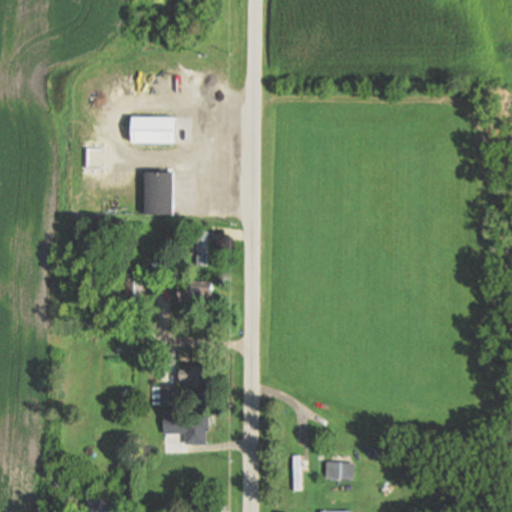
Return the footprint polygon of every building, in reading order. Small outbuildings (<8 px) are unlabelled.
[(196,95),(207,94),(208,110),(197,111),(196,95)] [(175,117),(174,144),(130,143),(131,116),(175,117)] [(173,172),(173,214),(145,214),(145,172),(173,172)] [(197,231),(208,231),(208,265),(197,265),(197,231)] [(129,274),(144,274),(144,282),(146,282),(145,301),(127,301),(127,282),(129,282),(129,274)] [(213,282),(213,304),(178,304),(178,291),(193,291),(193,282),(213,282)] [(97,292),(96,302),(86,302),(86,292),(97,292)] [(181,371),(180,381),(186,381),(186,390),(205,390),(205,382),(210,382),(211,367),(188,367),(188,371),(181,371)] [(161,387),(161,404),(180,404),(180,387),(161,387)] [(185,444),(206,444),(206,430),(208,430),(208,413),(165,414),(165,430),(185,430),(185,444)] [(303,490),(295,490),(294,455),(302,455),(303,490)] [(328,461),(355,461),(355,478),(327,477),(328,461)] [(63,473),(63,488),(55,487),(55,473),(63,473)] [(86,500),(86,511),(113,511),(114,509),(108,509),(108,500),(86,500)]
